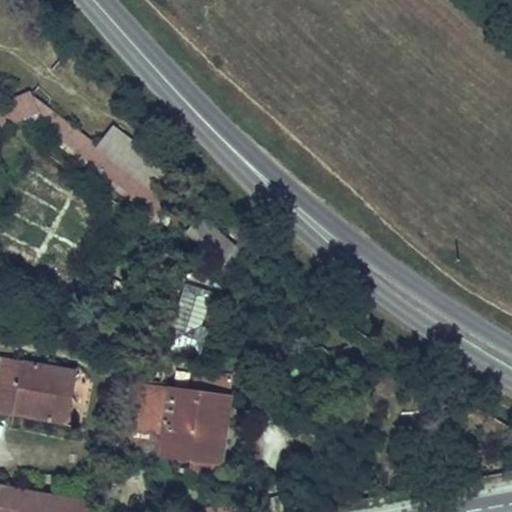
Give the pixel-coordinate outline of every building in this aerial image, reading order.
[(30,102),(0,114),(0,135),(1,137),(26,127),(168,237),(174,214),(31,104),(30,102)] [(238,255),(203,225),(188,241),(223,272),(238,255)] [(76,372),(0,359),(0,358),(0,412),(67,424),(76,372)] [(221,464),(230,398),(142,386),(136,431),(167,433),(163,456),(221,464)] [(0,511),(59,511),(63,494),(5,482),(0,505),(0,511)] [(85,511),(88,499),(63,494),(59,511),(85,511)]
